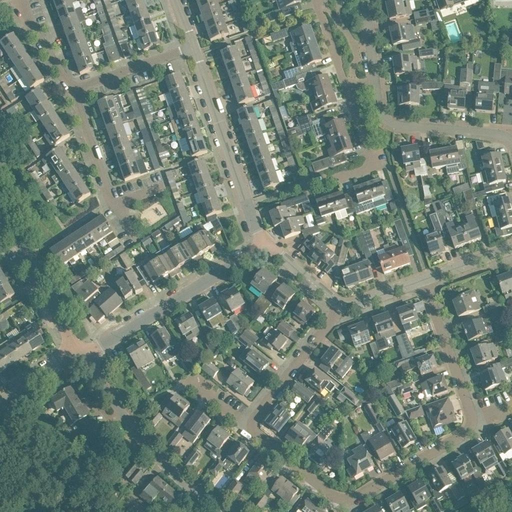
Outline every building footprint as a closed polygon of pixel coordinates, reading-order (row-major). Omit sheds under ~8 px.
[(53,0),(55,4),(53,5),(53,4),(52,5),(53,5),(55,10),(57,10),(72,5),(77,3),(75,0),(53,0)] [(98,0),(88,0),(90,4),(94,3),(97,10),(102,9),(98,0)] [(142,0),(126,0),(130,13),(145,8),(142,0)] [(216,0),(203,0),(197,2),(200,12),(218,6),(216,0)] [(469,0),(436,0),(437,2),(433,3),(435,7),(439,6),(440,10),(453,6),(453,7),(464,3),(464,2),(469,0)] [(390,20),(399,18),(412,16),(408,1),(402,2),(402,1),(386,5),(390,20)] [(74,11),(72,5),(57,10),(57,11),(55,12),(57,17),(57,18),(58,17),(59,17),(61,23),(83,15),(81,9),(74,11)] [(116,18),(114,13),(111,5),(106,7),(111,20),(116,18)] [(218,6),(200,12),(204,22),(222,16),(218,6)] [(427,9),(427,11),(413,13),(415,19),(429,17),(431,23),(438,21),(433,7),(427,9)] [(135,26),(150,21),(145,8),(130,13),(135,26)] [(97,10),(102,23),(107,21),(102,9),(97,10)] [(239,18),(240,20),(244,19),(241,9),(237,11),(231,13),(234,20),(239,18)] [(267,16),(269,23),(285,18),(283,10),(267,16)] [(83,15),(61,23),(66,36),(81,31),(79,24),(86,22),(83,15)] [(222,16),(204,22),(207,32),(225,26),(222,16)] [(431,23),(429,17),(415,19),(416,26),(431,23)] [(115,33),(121,31),(118,23),(116,18),(111,20),(115,33)] [(249,32),(245,22),(244,19),(240,20),(244,33),(249,32)] [(102,23),(106,36),(111,34),(107,21),(102,23)] [(150,21),(135,26),(139,39),(155,33),(150,21)] [(225,26),(207,32),(211,42),(229,36),(225,26)] [(400,28),(390,30),(393,46),(401,44),(403,50),(420,46),(419,39),(415,40),(412,26),(400,28)] [(292,53),(294,53),(316,45),(310,29),(291,35),(294,42),(291,43),(290,45),(292,53)] [(289,37),(286,30),(270,35),(273,43),(289,37)] [(71,49),(86,43),(81,31),(66,36),(71,49)] [(125,44),(124,39),(121,31),(115,33),(118,41),(120,46),(125,44)] [(155,33),(139,39),(144,52),(159,47),(155,33)] [(13,35),(0,44),(0,43),(8,55),(21,47),(13,35)] [(114,40),(103,44),(105,51),(111,49),(116,47),(114,40)] [(253,42),(252,42),(247,44),(251,57),(257,55),(253,42)] [(91,56),(86,43),(71,49),(75,62),(91,56)] [(120,46),(121,50),(125,59),(131,57),(127,44),(125,44),(120,46)] [(321,61),(316,45),(294,53),(299,67),(283,73),(286,81),(296,77),(311,72),(313,71),(311,65),(321,61)] [(21,47),(8,55),(15,67),(29,58),(21,47)] [(116,47),(111,49),(105,51),(110,64),(121,60),(118,53),(116,47)] [(241,61),(239,57),(236,48),(221,53),(225,66),(241,61)] [(420,58),(434,56),(437,56),(436,49),(420,51),(420,58)] [(260,64),(257,55),(251,57),(254,65),(260,64)] [(75,62),(80,75),(95,70),(91,56),(75,62)] [(416,57),(403,59),(393,60),(395,76),(411,74),(411,73),(417,72),(416,57)] [(15,67),(23,78),(36,69),(29,58),(15,67)] [(245,74),(241,61),(225,66),(230,79),(245,74)] [(448,109),(464,111),(466,84),(472,85),(474,66),(467,65),(467,71),(461,70),(460,88),(445,87),(444,96),(449,96),(448,109)] [(261,83),(266,81),(262,68),(256,70),(261,83)] [(30,90),(44,81),(36,69),(23,78),(30,90)] [(296,77),(286,81),(283,82),(285,89),(296,85),(297,87),(298,89),(301,91),(304,91),(306,90),(306,91),(313,89),(315,96),(332,91),(327,77),(314,82),(311,72),(296,77)] [(501,75),(500,86),(505,87),(505,94),(511,95),(511,72),(507,72),(506,76),(501,75)] [(230,79),(234,92),(250,87),(245,74),(230,79)] [(165,80),(168,89),(170,93),(185,88),(180,75),(165,80)] [(270,95),(266,81),(261,83),(265,96),(270,95)] [(477,96),(476,112),(492,113),(493,99),(499,100),(500,88),(494,87),(494,85),(480,84),(479,90),(479,96),(477,96)] [(254,100),(250,87),(234,92),(239,106),(254,100)] [(11,103),(16,100),(8,88),(3,91),(11,103)] [(136,90),(140,103),(145,101),(144,96),(141,88),(136,90)] [(185,88),(170,93),(174,106),(189,101),(185,88)] [(418,89),(398,90),(399,106),(419,105),(418,89)] [(39,90),(25,99),(33,111),(47,102),(39,90)] [(127,93),(130,102),(132,106),(136,104),(135,100),(132,91),(127,93)] [(336,104),(332,91),(315,96),(317,103),(311,105),(313,112),(336,104)] [(98,104),(102,117),(118,111),(123,109),(119,96),(98,104)] [(273,100),(267,102),(272,115),(277,114),(273,100)] [(140,103),(145,116),(150,114),(145,101),(140,103)] [(189,101),(174,106),(179,119),(194,114),(189,101)] [(47,102),(33,111),(41,122),(54,113),(47,102)] [(286,106),(279,109),(281,116),(289,113),(286,106)] [(7,111),(14,123),(19,121),(22,119),(14,107),(7,111)] [(252,107),(237,112),(242,126),(257,121),(252,107)] [(122,124),(118,111),(102,117),(107,130),(122,124)] [(54,113),(41,122),(48,134),(62,125),(54,113)] [(145,116),(150,129),(155,127),(153,121),(150,114),(145,116)] [(194,114),(179,119),(183,132),(198,127),(194,114)] [(282,126),(277,114),(272,115),(276,128),(282,126)] [(309,115),(296,120),(296,121),(299,127),(312,123),(309,115)] [(136,119),(141,132),(146,130),(141,117),(136,119)] [(323,119),(312,123),(315,131),(314,132),(316,139),(323,136),(326,135),(329,143),(347,136),(342,122),(333,125),(327,127),(323,119)] [(19,121),(14,123),(19,130),(23,127),(19,121)] [(261,133),(257,121),(242,126),(246,139),(261,133)] [(292,130),(287,132),(290,140),(302,136),(313,132),(314,132),(315,131),(312,123),(299,127),(292,130)] [(127,137),(122,124),(107,130),(111,143),(127,137)] [(62,125),(48,134),(56,145),(70,136),(62,125)] [(282,126),(276,128),(280,141),(286,139),(282,126)] [(150,129),(154,142),(160,140),(157,132),(155,127),(150,129)] [(203,140),(198,127),(183,132),(175,135),(178,142),(185,139),(188,145),(203,140)] [(151,143),(146,130),(141,132),(146,145),(151,143)] [(266,146),(261,133),(246,139),(251,152),(266,146)] [(325,160),(312,165),(315,173),(328,169),(347,162),(344,154),(352,151),(347,136),(329,143),(331,151),(329,152),(331,158),(325,160)] [(29,146),(34,143),(30,137),(25,140),(29,146)] [(127,137),(111,143),(116,156),(131,150),(127,137)] [(289,147),(286,139),(280,141),(283,149),(289,147)] [(154,142),(159,155),(169,152),(171,151),(169,146),(162,148),(160,140),(154,142)] [(192,158),(198,156),(207,153),(203,140),(188,145),(190,151),(182,154),(184,161),(192,158)] [(42,155),(41,155),(34,143),(29,146),(37,158),(42,155)] [(150,158),(155,156),(151,143),(146,145),(141,147),(145,160),(150,158)] [(270,159),(266,146),(251,152),(255,165),(270,159)] [(427,175),(424,160),(419,160),(417,147),(401,150),(404,165),(405,165),(406,172),(414,170),(415,177),(427,175)] [(467,169),(465,160),(463,150),(463,153),(458,154),(457,148),(443,151),(446,167),(448,175),(458,173),(458,171),(467,169)] [(68,161),(60,149),(42,160),(45,164),(47,165),(50,163),(54,169),(68,161)] [(475,154),(478,163),(483,162),(485,173),(502,169),(498,155),(493,156),(492,151),(494,150),(494,149),(475,154)] [(136,163),(131,150),(116,156),(120,168),(136,163)] [(424,157),(424,160),(427,175),(428,181),(433,180),(432,175),(436,175),(435,169),(446,167),(443,151),(429,153),(430,159),(425,160),(425,157),(424,157)] [(170,157),(169,152),(159,155),(161,160),(164,168),(169,166),(166,159),(170,157)] [(157,161),(155,156),(150,158),(152,163),(155,171),(160,169),(157,161)] [(275,172),(270,159),(255,165),(260,177),(275,172)] [(62,181),(75,172),(68,161),(54,169),(58,175),(54,178),(53,180),(56,185),(62,181)] [(136,163),(120,168),(125,182),(147,174),(143,161),(136,163)] [(204,161),(188,166),(193,179),(208,174),(204,161)] [(502,169),(485,173),(481,174),(483,185),(486,194),(504,189),(504,188),(502,189),(500,183),(505,182),(504,178),(506,177),(504,169),(502,169)] [(166,174),(170,187),(176,185),(173,177),(177,176),(175,170),(166,174)] [(30,175),(35,182),(39,179),(35,172),(30,175)] [(62,181),(69,192),(83,183),(75,172),(62,181)] [(279,186),(275,172),(260,177),(264,191),(279,186)] [(208,174),(193,179),(197,192),(213,187),(208,174)] [(43,193),(47,191),(39,179),(35,182),(43,193)] [(388,204),(387,202),(393,200),(387,181),(381,183),(380,181),(367,185),(375,209),(388,204)] [(83,183),(69,192),(77,204),(90,195),(83,183)] [(355,195),(350,197),(355,213),(356,215),(364,212),(364,213),(375,209),(367,185),(354,190),(355,195)] [(425,206),(432,204),(429,185),(423,186),(425,197),(424,200),(425,206)] [(202,205),(217,200),(213,187),(197,192),(202,205)] [(467,206),(469,206),(471,212),(477,210),(475,204),(471,190),(462,193),(467,206)] [(43,193),(50,205),(55,202),(47,191),(43,193)] [(347,215),(355,213),(350,197),(344,199),(343,194),(329,198),(335,214),(345,210),(347,215)] [(506,194),(496,197),(487,199),(492,219),(511,213),(511,207),(510,200),(505,201),(503,195),(506,195),(506,194)] [(307,195),(291,201),(293,207),(300,205),(301,204),(309,202),(307,195)] [(311,207),(314,217),(317,225),(325,223),(324,218),(335,214),(329,198),(316,203),(318,208),(313,210),(312,207),(311,207)] [(217,200),(202,205),(206,218),(222,213),(217,200)] [(432,204),(436,214),(437,217),(444,215),(439,201),(432,204)] [(55,202),(50,205),(55,212),(59,209),(55,202)] [(293,213),(287,215),(285,209),(270,214),(275,228),(280,226),(296,221),(293,213)] [(188,218),(185,211),(180,213),(184,226),(190,224),(192,223),(190,217),(188,218)] [(511,213),(492,219),(497,238),(511,234),(511,229),(511,228),(511,227),(511,213)] [(436,234),(434,235),(425,238),(431,256),(438,253),(438,255),(445,253),(440,239),(445,238),(441,227),(437,217),(436,214),(430,217),(436,234)] [(468,226),(462,229),(468,244),(481,240),(472,216),(465,218),(468,226)] [(109,227),(102,217),(93,223),(104,239),(108,245),(117,239),(110,229),(111,229),(109,227)] [(181,221),(178,218),(171,222),(174,226),(181,221)] [(218,219),(210,222),(213,228),(220,223),(218,219)] [(302,219),(296,221),(280,226),(285,239),(300,234),(298,227),(304,225),(302,219)] [(406,238),(400,220),(394,223),(400,240),(406,238)] [(174,226),(171,222),(164,227),(167,231),(174,226)] [(104,239),(93,223),(85,229),(95,245),(104,239)] [(455,249),(468,244),(462,229),(455,231),(452,223),(446,225),(455,249)] [(318,226),(311,228),(302,232),(304,238),(313,235),(320,233),(318,226)] [(95,245),(85,229),(76,234),(87,250),(95,245)] [(158,231),(151,236),(154,240),(161,235),(158,231)] [(369,250),(375,248),(369,231),(363,234),(363,236),(369,253),(370,253),(369,250)] [(206,232),(197,237),(195,238),(205,253),(210,250),(212,254),(221,248),(217,241),(213,243),(206,232)] [(87,250),(76,234),(67,240),(78,256),(87,250)] [(183,240),(185,244),(196,263),(201,260),(199,256),(205,253),(195,238),(193,234),(183,240)] [(313,262),(325,247),(314,238),(313,235),(304,238),(305,241),(298,249),(303,254),(307,249),(311,252),(307,257),(313,262)] [(362,255),(369,253),(363,236),(356,239),(362,255)] [(141,242),(147,251),(148,253),(155,248),(148,238),(141,242)] [(78,256),(67,240),(59,246),(69,262),(72,265),(76,262),(73,259),(78,256)] [(339,258),(338,264),(344,265),(348,251),(344,242),(344,241),(342,248),(339,258)] [(388,244),(397,270),(410,265),(404,249),(397,251),(395,246),(394,246),(393,243),(388,244)] [(191,266),(196,263),(185,244),(175,250),(184,266),(189,263),(191,266)] [(384,275),(397,270),(388,244),(387,245),(388,245),(383,247),(385,250),(376,253),(384,275)] [(69,262),(59,246),(50,252),(60,268),(69,262)] [(122,246),(113,252),(115,256),(124,250),(122,246)] [(334,277),(338,264),(339,258),(337,257),(325,247),(313,262),(318,266),(322,262),(326,265),(322,270),(327,274),(334,277)] [(179,269),(184,266),(175,250),(165,256),(176,275),(181,272),(179,269)] [(115,256),(113,252),(104,258),(106,262),(115,256)] [(134,265),(131,260),(126,253),(119,257),(128,269),(134,265)] [(171,278),(176,275),(165,256),(154,263),(164,278),(169,275),(171,278)] [(98,267),(106,262),(104,258),(95,264),(98,267)] [(160,285),(158,281),(164,278),(154,263),(145,268),(143,265),(138,268),(137,268),(147,285),(147,284),(151,282),(155,288),(160,285)] [(89,273),(98,267),(95,264),(87,269),(89,273)] [(367,264),(354,269),(360,284),(373,279),(369,269),(367,264)] [(89,273),(87,269),(78,275),(80,279),(89,273)] [(343,278),(340,279),(343,288),(346,287),(347,288),(360,284),(354,269),(343,273),(341,274),(343,278)] [(252,285),(259,291),(264,295),(277,279),(264,270),(252,285)] [(143,291),(138,282),(132,273),(125,277),(127,280),(124,282),(123,281),(116,285),(125,299),(132,295),(131,294),(134,292),(136,295),(143,291)] [(511,297),(511,273),(497,279),(503,294),(506,300),(511,297)] [(71,285),(80,279),(78,275),(69,281),(71,285)] [(123,303),(116,296),(110,289),(100,286),(97,290),(94,286),(96,285),(89,277),(71,288),(75,293),(75,292),(83,302),(82,303),(89,311),(88,312),(98,323),(105,316),(107,317),(123,303)] [(6,284),(0,287),(0,303),(13,296),(6,284)] [(283,310),(288,303),(295,295),(284,286),(272,301),(283,310)] [(222,295),(227,304),(232,313),(244,306),(235,289),(228,293),(228,292),(222,295)] [(459,318),(468,314),(479,310),(476,301),(473,291),(465,294),(467,298),(453,303),(459,318)] [(256,313),(257,311),(266,301),(266,300),(261,296),(253,307),(256,313)] [(488,312),(502,307),(500,301),(498,302),(496,296),(489,300),(491,305),(486,306),(486,307),(482,308),(484,314),(488,312)] [(199,309),(204,317),(207,322),(202,325),(205,330),(211,326),(212,327),(225,320),(213,300),(199,309)] [(270,305),(266,301),(257,311),(262,315),(270,305)] [(21,303),(5,313),(9,318),(24,308),(21,303)] [(303,303),(297,311),(294,315),(310,328),(316,321),(312,317),(315,313),(303,303)] [(418,320),(416,315),(412,306),(397,311),(405,332),(419,327),(417,321),(418,320)] [(488,312),(491,319),(504,314),(502,307),(488,312)] [(0,323),(9,318),(5,313),(0,316),(0,323)] [(201,334),(194,323),(189,315),(175,323),(183,336),(184,336),(188,342),(201,334)] [(230,319),(231,320),(238,331),(239,331),(242,327),(235,315),(230,319)] [(377,342),(375,343),(379,352),(389,348),(385,339),(395,336),(388,315),(373,320),(378,335),(375,336),(377,342)] [(238,331),(231,320),(225,323),(233,336),(238,331)] [(482,321),(473,324),(463,328),(465,333),(464,334),(465,336),(466,336),(469,342),(478,338),(487,335),(485,329),(491,327),(488,320),(482,322),(482,321)] [(288,337),(293,332),(282,323),(278,329),(288,337)] [(19,334),(30,352),(42,344),(38,338),(41,336),(34,324),(19,334)] [(363,324),(343,331),(342,331),(341,332),(340,333),(340,334),(340,335),(340,336),(340,337),(341,338),(342,339),(343,339),(344,339),(345,339),(351,337),(355,348),(370,342),(363,324)] [(152,337),(167,362),(178,355),(176,351),(164,330),(163,330),(164,331),(153,337),(152,337)] [(239,331),(238,331),(233,336),(239,341),(238,341),(248,348),(250,350),(254,344),(243,335),(244,334),(239,331)] [(247,331),(244,334),(243,335),(254,344),(258,339),(247,331)] [(261,343),(263,344),(271,351),(273,348),(279,352),(287,343),(273,331),(267,338),(266,337),(261,343)] [(507,333),(494,338),(496,344),(510,339),(507,333)] [(19,334),(18,334),(7,341),(19,360),(24,356),(26,357),(30,355),(30,352),(19,334)] [(410,342),(409,342),(406,334),(401,336),(409,358),(412,357),(415,356),(410,342)] [(202,339),(209,351),(212,357),(217,352),(207,335),(202,339)] [(409,358),(401,336),(396,338),(398,346),(403,360),(409,358)] [(19,360),(7,341),(0,345),(0,355),(8,367),(19,360)] [(138,370),(146,365),(154,360),(143,342),(142,343),(144,345),(139,348),(137,346),(127,352),(138,370)] [(380,357),(379,352),(375,343),(370,345),(374,359),(380,357)] [(492,344),(480,348),(471,352),(476,367),(491,361),(491,360),(497,358),(492,344)] [(189,360),(182,348),(176,351),(178,355),(183,363),(189,360)] [(269,365),(248,348),(239,359),(260,376),(260,375),(268,365),(269,365)] [(354,364),(354,363),(357,359),(351,355),(348,358),(343,355),(342,356),(332,348),(321,362),(325,365),(321,370),(327,374),(330,370),(342,379),(354,364)] [(420,375),(423,374),(432,371),(432,368),(436,367),(433,357),(428,359),(427,357),(414,362),(412,357),(409,358),(403,360),(395,363),(397,368),(401,366),(403,373),(418,368),(420,375)] [(231,367),(235,362),(230,358),(226,363),(231,367)] [(500,386),(500,384),(506,382),(501,370),(511,366),(511,359),(483,369),(485,374),(480,376),(485,391),(500,386)] [(207,362),(201,369),(213,379),(219,371),(207,362)] [(335,387),(322,377),(314,370),(305,382),(321,394),(324,390),(330,394),(335,387)] [(253,384),(238,371),(227,383),(243,396),(244,395),(247,397),(251,392),(248,390),(253,384)] [(144,392),(151,388),(143,374),(136,378),(144,392)] [(432,397),(438,395),(448,392),(443,378),(421,386),(423,392),(423,391),(425,397),(427,399),(432,397)] [(391,390),(403,386),(400,380),(386,385),(391,390)] [(314,396),(306,390),(298,383),(292,391),(308,404),(314,396)] [(412,383),(397,388),(400,396),(415,390),(412,383)] [(73,424),(80,420),(89,415),(83,405),(80,406),(70,388),(56,397),(50,401),(57,412),(63,408),(69,419),(67,421),(70,427),(73,425),(73,424)] [(358,408),(362,405),(365,404),(362,402),(360,400),(344,388),(339,394),(355,406),(358,408)] [(314,396),(308,404),(304,409),(311,414),(321,402),(314,396)] [(405,413),(404,412),(395,396),(387,400),(398,418),(405,413)] [(163,415),(179,428),(185,421),(181,418),(189,407),(177,397),(163,415)] [(381,423),(371,406),(369,401),(365,404),(362,405),(364,410),(374,427),(381,423)] [(278,433),(285,426),(291,418),(284,413),(289,407),(283,402),(266,424),(278,433)] [(443,426),(442,424),(450,421),(452,417),(450,412),(452,411),(450,404),(448,405),(444,403),(435,407),(427,410),(430,418),(432,417),(434,421),(431,422),(433,430),(443,426)] [(404,412),(405,413),(408,419),(421,415),(418,407),(404,412)] [(145,425),(151,431),(162,418),(156,413),(145,425)] [(193,444),(204,430),(210,422),(198,413),(185,429),(187,430),(182,436),(193,444)] [(396,446),(400,444),(403,449),(416,441),(405,424),(404,425),(402,421),(403,421),(402,420),(386,430),(386,429),(385,430),(396,447),(396,446)] [(304,427),(299,423),(286,440),(300,450),(304,445),(307,448),(316,437),(312,434),(310,437),(301,430),(304,427)] [(92,424),(86,428),(89,434),(96,430),(92,424)] [(326,424),(316,437),(323,443),(333,430),(326,424)] [(218,460),(223,454),(219,451),(229,437),(224,434),(225,433),(225,432),(225,431),(224,430),(223,430),(222,429),(221,428),(220,428),(219,429),(218,429),(208,442),(213,446),(210,451),(215,455),(213,457),(218,460)] [(511,451),(511,438),(508,431),(495,438),(498,443),(494,446),(499,456),(503,453),(505,456),(511,451)] [(165,447),(171,452),(182,438),(176,433),(165,447)] [(369,441),(376,453),(381,462),(394,454),(382,434),(369,441)] [(320,443),(315,449),(309,457),(323,468),(334,454),(320,443)] [(497,462),(491,452),(486,443),(472,451),(480,465),(482,464),(485,470),(497,462)] [(223,464),(218,460),(209,472),(216,477),(223,467),(227,471),(233,463),(238,467),(249,453),(238,444),(227,458),(223,464)] [(348,471),(352,479),(373,467),(368,459),(372,457),(373,457),(366,445),(356,451),(358,456),(348,462),(352,469),(348,471)] [(183,464),(189,469),(199,456),(193,452),(183,464)] [(453,465),(462,481),(473,475),(481,489),(487,486),(473,462),(469,465),(464,456),(458,460),(458,461),(453,465)] [(140,467),(134,462),(127,470),(123,475),(135,485),(144,475),(138,470),(140,467)] [(260,462),(254,470),(245,481),(250,485),(255,479),(262,484),(266,487),(275,475),(271,472),(272,471),(260,462)] [(504,477),(510,474),(503,462),(497,465),(504,477)] [(428,484),(437,501),(442,498),(440,493),(452,486),(442,469),(429,477),(432,482),(428,484)] [(172,510),(175,505),(182,498),(157,477),(147,489),(140,497),(150,505),(157,497),(172,510)] [(295,495),(298,491),(282,479),(272,492),(292,507),(299,498),(295,495)] [(235,481),(231,485),(225,493),(233,499),(243,487),(235,481)] [(430,498),(425,491),(420,482),(408,489),(414,498),(410,500),(417,511),(427,506),(424,502),(430,498)] [(459,485),(451,490),(457,501),(466,496),(459,485)] [(93,508),(97,511),(102,506),(98,503),(107,493),(98,486),(84,502),(92,509),(93,508)] [(410,511),(400,494),(386,502),(387,503),(382,506),(386,511),(387,511),(391,510),(391,511),(415,511),(414,509),(410,511)] [(240,496),(237,501),(242,504),(245,499),(240,496)] [(248,510),(250,511),(257,511),(259,510),(260,511),(268,501),(261,496),(253,506),(252,505),(248,510)] [(430,501),(435,511),(439,511),(443,510),(435,498),(430,501)] [(301,499),(291,511),(324,511),(309,499),(306,503),(301,499)]
